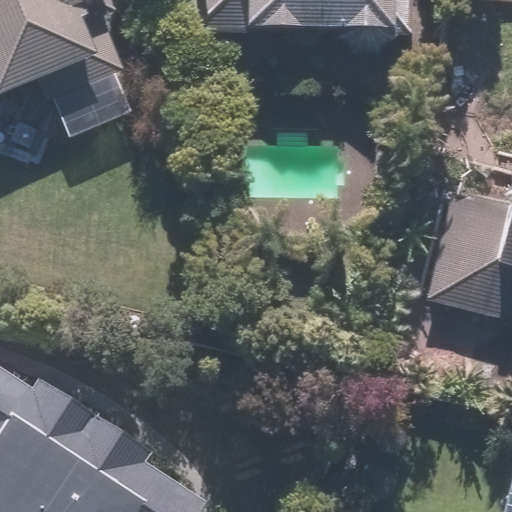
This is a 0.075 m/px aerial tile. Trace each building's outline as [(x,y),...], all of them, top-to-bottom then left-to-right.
[(0,0),(0,100),(38,85),(63,147),(132,119),(90,14),(110,6),(107,0),(0,0)] [(186,0),(186,36),(393,43),(394,0),(186,0)] [(511,195),(494,267),(424,310),(511,332),(511,195)] [(0,511),(201,511),(212,494),(0,362),(0,511)] [(511,511),(511,445),(496,511),(511,511)]
